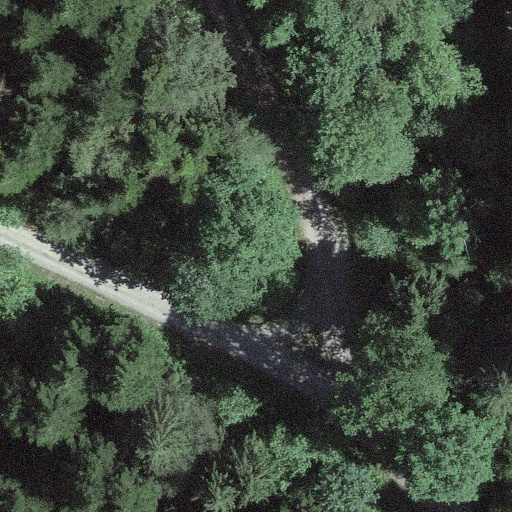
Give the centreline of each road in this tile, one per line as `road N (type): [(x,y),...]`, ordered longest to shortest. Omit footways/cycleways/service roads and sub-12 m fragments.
road 1 (track): [(448,511),(325,376),(0,219)]
road 2 (track): [(229,0),(306,207),(325,315),(325,376)]
